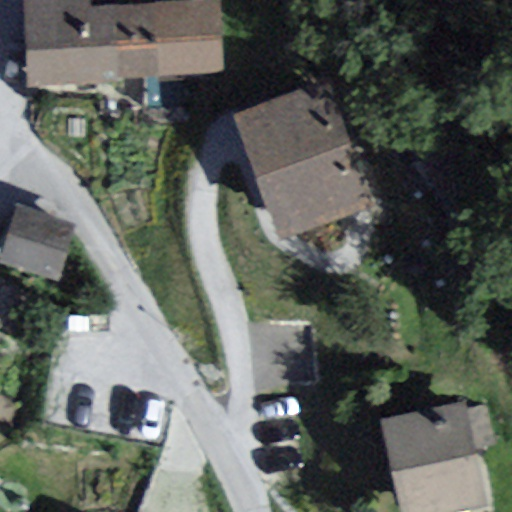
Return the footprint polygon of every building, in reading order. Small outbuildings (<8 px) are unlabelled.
[(98,0),(33,0),(31,89),(213,75),(213,6),(98,9),(98,0)] [(340,90),(246,118),(297,273),(392,241),(340,90)] [(0,264),(34,216),(0,194),(0,264)] [(50,309),(0,272),(0,329),(25,348),(50,309)] [(469,409),(396,424),(415,511),(468,511),(488,507),(469,409)]
